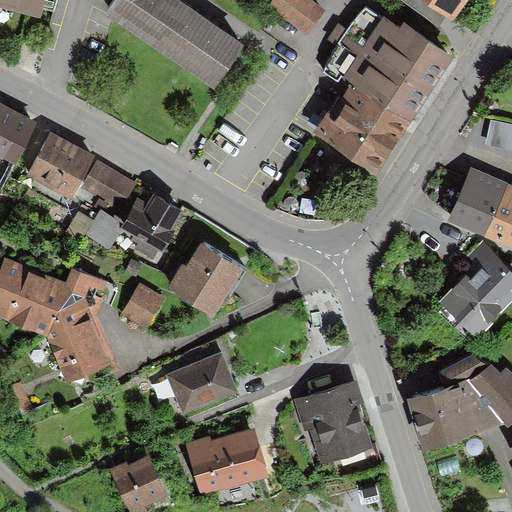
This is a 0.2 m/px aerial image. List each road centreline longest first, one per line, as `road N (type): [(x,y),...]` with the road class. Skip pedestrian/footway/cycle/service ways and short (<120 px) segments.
road 1 (tertiary): [(0,79),(338,262)]
road 2 (tertiary): [(338,262),(511,14)]
road 3 (residential): [(419,511),(338,262)]
